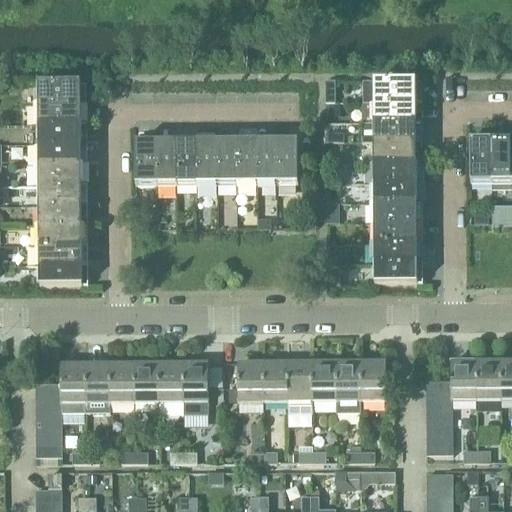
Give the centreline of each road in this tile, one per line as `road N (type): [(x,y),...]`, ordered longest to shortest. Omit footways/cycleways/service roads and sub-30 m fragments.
road 1 (residential): [(120,318),(116,116),(294,113)]
road 2 (residential): [(120,318),(453,314)]
road 3 (residential): [(453,314),(450,121),(461,109),(511,109)]
road 4 (residential): [(0,318),(120,318)]
